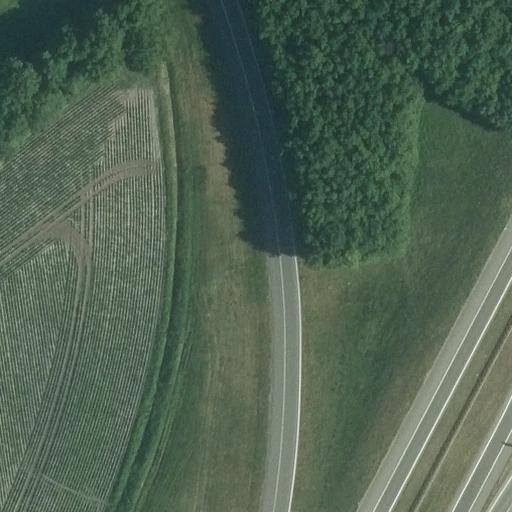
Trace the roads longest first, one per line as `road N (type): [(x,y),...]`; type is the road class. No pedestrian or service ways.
road 1 (motorway): [(226,0),(254,91),(288,275),(289,432),(280,511)]
road 2 (trunk): [(511,259),(379,511)]
